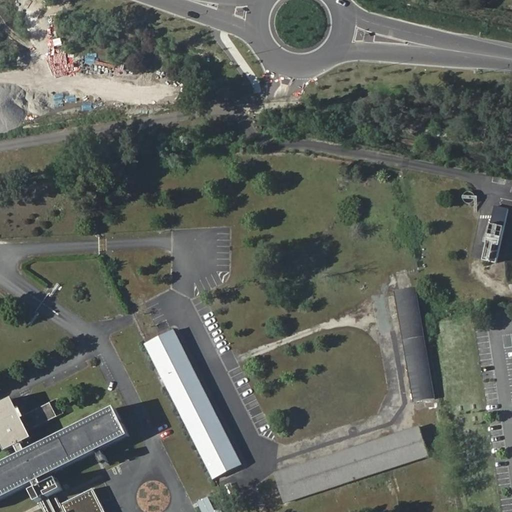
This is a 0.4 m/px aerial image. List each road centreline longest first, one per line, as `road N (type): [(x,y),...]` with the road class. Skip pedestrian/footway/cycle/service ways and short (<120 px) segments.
road 1 (primary): [(337,50),(477,51)]
road 2 (primary): [(477,51),(346,4)]
